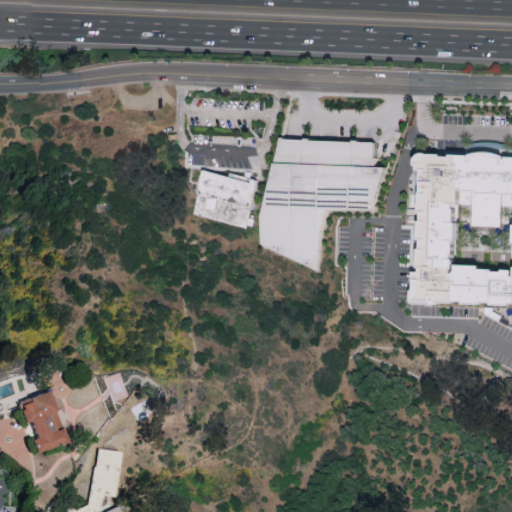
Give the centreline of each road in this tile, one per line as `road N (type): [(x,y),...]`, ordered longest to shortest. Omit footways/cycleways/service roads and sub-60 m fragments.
road 1 (motorway): [(0,26),(353,41)]
road 2 (secondary): [(182,75),(511,89)]
road 3 (secondary): [(0,89),(182,75)]
road 4 (motorway): [(353,41),(511,47)]
